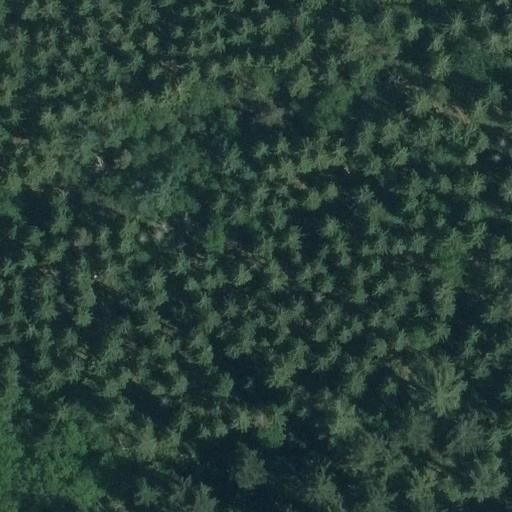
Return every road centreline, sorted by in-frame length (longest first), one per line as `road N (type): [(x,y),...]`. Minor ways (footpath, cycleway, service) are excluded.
road 1 (track): [(511,475),(415,0)]
road 2 (track): [(0,200),(430,70)]
